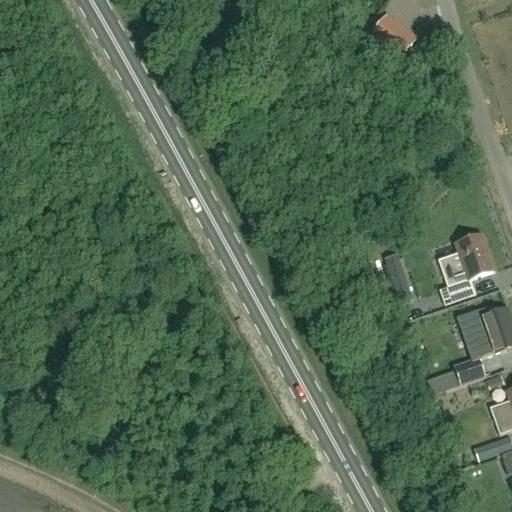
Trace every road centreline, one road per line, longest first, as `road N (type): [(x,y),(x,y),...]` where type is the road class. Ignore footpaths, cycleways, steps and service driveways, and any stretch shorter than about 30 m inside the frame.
road 1 (primary): [(371,511),(91,0)]
road 2 (unclassified): [(511,201),(446,0)]
